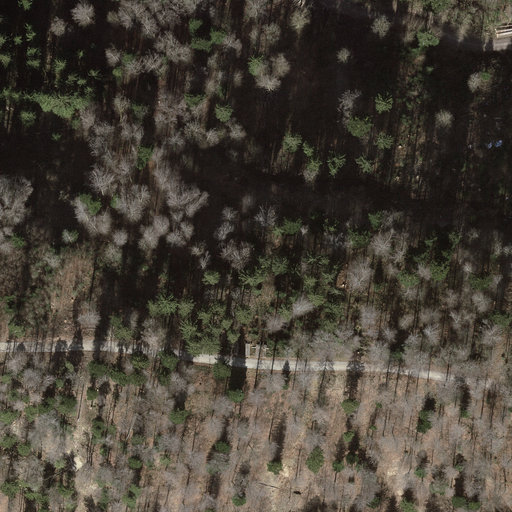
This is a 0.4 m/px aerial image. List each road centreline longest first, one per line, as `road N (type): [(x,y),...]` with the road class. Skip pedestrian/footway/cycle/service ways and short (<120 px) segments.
road 1 (track): [(0,349),(382,368),(461,376),(511,395)]
road 2 (track): [(341,0),(482,42),(511,38)]
